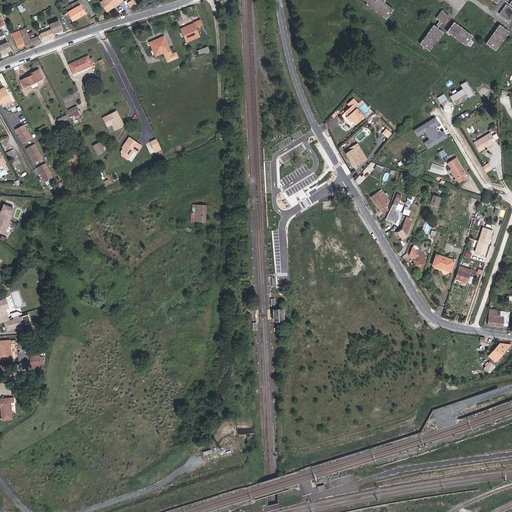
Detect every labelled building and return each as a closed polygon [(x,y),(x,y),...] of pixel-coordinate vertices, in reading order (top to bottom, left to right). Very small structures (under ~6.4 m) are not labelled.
[(120,1),(121,2),(123,1),(122,0),(103,0),(101,2),(107,11),(115,6),(114,5),(120,1)] [(366,4),(386,19),(393,9),(384,2),(385,0),(384,0),(364,0),(367,2),(366,4)] [(72,20),(86,13),(81,4),(80,5),(67,12),(72,20)] [(508,21),(511,16),(511,15),(511,8),(506,4),(499,13),(508,21)] [(442,22),(444,23),(445,21),(449,16),(442,10),(436,18),(440,20),(435,26),(434,24),(420,43),(429,50),(443,32),(438,28),(442,22)] [(40,34),(43,41),(55,36),(53,33),(62,29),(59,21),(50,24),(52,29),(40,34)] [(199,36),(196,28),(201,25),(199,21),(194,23),(181,29),(187,41),(199,36)] [(454,22),(451,26),(449,28),(447,31),(465,45),(472,36),(454,22)] [(509,31),(503,27),(501,25),(499,24),(486,43),(496,50),(509,31)] [(19,30),(25,45),(26,47),(40,41),(38,36),(30,39),(25,28),(19,30)] [(12,33),(18,48),(25,45),(19,30),(12,33)] [(172,54),(164,36),(150,43),(156,55),(164,52),(168,61),(174,59),(178,57),(176,53),(172,54)] [(11,50),(8,42),(0,45),(0,51),(1,54),(11,50)] [(208,46),(199,50),(201,55),(210,52),(208,46)] [(92,65),(88,56),(70,65),(74,73),(92,65)] [(21,80),(25,87),(43,78),(39,69),(34,71),(35,73),(21,80)] [(463,88),(450,95),(453,101),(466,93),(468,97),(474,94),(466,80),(460,84),(463,88)] [(0,102),(1,105),(6,102),(7,105),(12,103),(4,87),(0,88),(0,102)] [(441,102),(447,98),(444,93),(438,97),(441,102)] [(356,106),(358,105),(353,100),(347,106),(350,109),(345,114),(349,118),(352,121),(355,125),(365,115),(356,106)] [(103,117),(107,126),(112,123),(114,124),(116,128),(124,125),(120,118),(119,118),(118,116),(119,114),(117,110),(103,117)] [(57,119),(59,123),(69,118),(67,114),(57,119)] [(438,123),(435,117),(414,130),(418,136),(424,132),(429,139),(423,142),(427,149),(447,137),(444,131),(438,134),(433,126),(438,123)] [(23,124),(15,129),(23,143),(31,138),(23,124)] [(388,137),(392,130),(387,126),(382,133),(388,137)] [(490,132),(473,143),(478,152),(492,143),(493,145),(496,143),(490,132)] [(142,145),(129,137),(124,145),(125,146),(124,148),(122,152),(123,156),(128,159),(134,150),(137,152),(142,145)] [(153,147),(160,144),(157,138),(150,141),(153,147)] [(97,153),(106,148),(102,141),(93,146),(97,153)] [(42,158),(34,143),(26,148),(34,162),(42,158)] [(359,146),(355,148),(363,161),(366,159),(359,146)] [(346,153),(354,166),(363,161),(355,148),(346,153)] [(9,149),(6,151),(13,164),(16,162),(9,149)] [(455,158),(447,163),(451,169),(450,170),(456,179),(454,180),(457,184),(464,179),(462,175),(465,173),(455,158)] [(442,174),(444,166),(431,162),(429,170),(442,174)] [(53,177),(45,163),(37,167),(45,181),(53,177)] [(492,168),(488,163),(482,167),(485,172),(492,168)] [(368,186),(366,187),(365,184),(363,185),(368,193),(371,192),(368,186)] [(451,189),(443,219),(453,222),(461,191),(451,189)] [(371,197),(381,210),(383,212),(388,208),(386,205),(389,204),(391,198),(389,196),(387,198),(384,194),(382,196),(378,191),(371,197)] [(438,207),(441,197),(433,194),(430,204),(438,207)] [(386,219),(396,223),(400,215),(398,214),(402,206),(398,204),(400,199),(396,197),(386,219)] [(195,214),(195,221),(206,221),(206,204),(196,204),(196,207),(195,214)] [(0,232),(4,234),(11,214),(1,211),(0,213),(0,232)] [(397,232),(402,239),(407,236),(412,222),(410,221),(411,217),(407,216),(402,228),(397,232)] [(484,255),(493,230),(483,227),(475,251),(484,255)] [(410,255),(421,273),(426,260),(419,248),(415,245),(413,247),(410,255)] [(433,265),(443,268),(446,257),(436,254),(433,265)] [(446,257),(443,268),(451,271),(454,260),(446,257)] [(456,278),(467,282),(471,270),(460,266),(456,278)] [(280,297),(273,297),(273,308),(281,307),(280,297)] [(5,298),(0,299),(0,321),(8,319),(5,308),(8,307),(5,298)] [(274,321),(283,320),(283,309),(273,309),(274,321)] [(488,324),(503,325),(504,315),(498,315),(499,310),(489,309),(488,324)] [(504,315),(503,325),(507,325),(509,311),(505,311),(499,310),(498,315),(504,315)] [(28,314),(10,319),(13,328),(30,322),(28,314)] [(10,319),(4,321),(7,330),(13,328),(10,319)] [(497,362),(509,346),(501,339),(488,356),(497,362)] [(0,357),(10,357),(9,340),(0,340),(0,357)] [(490,360),(484,367),(490,372),(496,365),(490,360)] [(11,418),(10,402),(13,401),(13,397),(0,398),(0,406),(0,407),(1,419),(11,418)]
